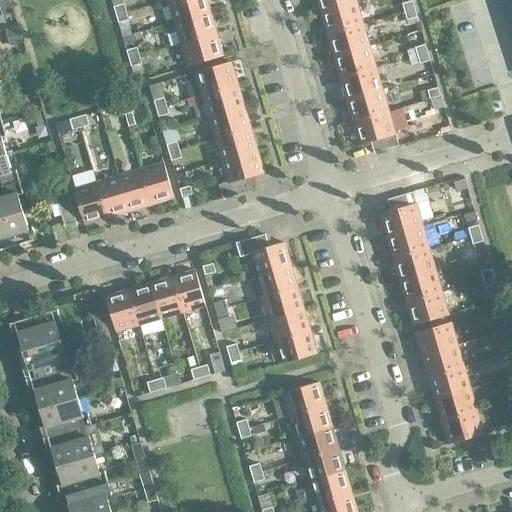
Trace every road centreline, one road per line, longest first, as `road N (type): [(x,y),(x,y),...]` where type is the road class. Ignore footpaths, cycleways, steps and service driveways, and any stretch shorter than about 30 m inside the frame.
road 1 (residential): [(0,288),(325,192)]
road 2 (residential): [(405,505),(390,458),(397,428),(325,192)]
road 3 (residential): [(325,192),(276,14),(264,0)]
road 4 (residential): [(325,192),(511,139)]
